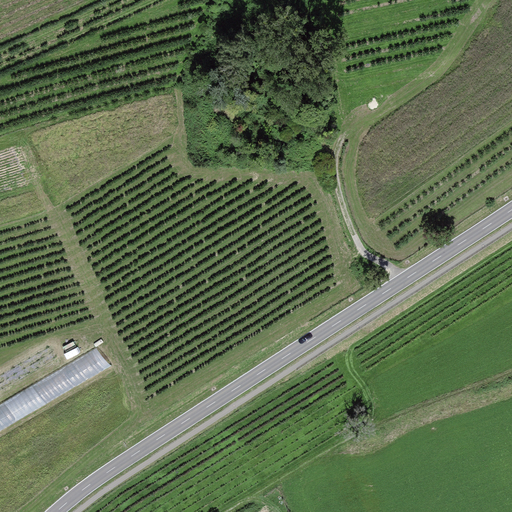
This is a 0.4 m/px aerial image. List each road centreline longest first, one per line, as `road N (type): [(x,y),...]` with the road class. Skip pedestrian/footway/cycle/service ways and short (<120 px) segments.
road 1 (secondary): [(511,210),(57,511)]
road 2 (track): [(227,511),(377,421),(511,369)]
road 3 (track): [(460,59),(343,138),(337,151),(336,179),(354,236),(402,281)]
